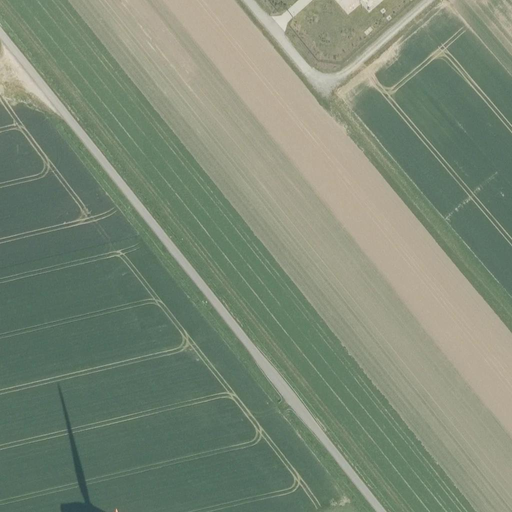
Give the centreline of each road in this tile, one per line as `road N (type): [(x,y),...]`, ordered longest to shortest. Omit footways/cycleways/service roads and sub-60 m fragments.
road 1 (unclassified): [(382,511),(0,35)]
road 2 (track): [(429,0),(332,81),(310,76),(273,29)]
